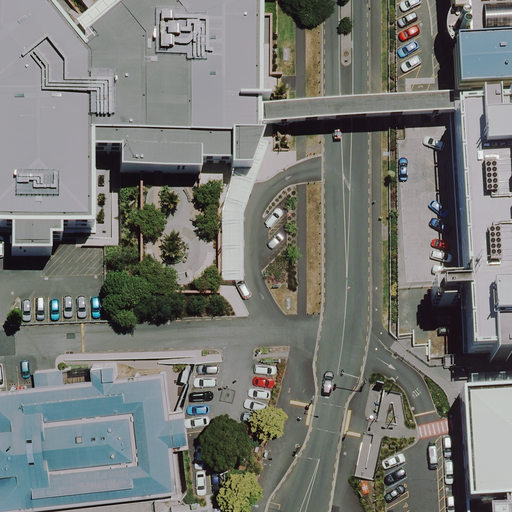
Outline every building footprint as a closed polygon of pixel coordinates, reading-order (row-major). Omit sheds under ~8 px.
[(137,0),(82,46),(43,0),(0,0),(0,229),(94,225),(96,169),(253,168),(267,134),(262,121),(261,0),(137,0)] [(511,0),(444,0),(451,107),(458,107),(511,104),(511,0)] [(511,104),(458,107),(459,114),(459,119),(511,116),(511,104)] [(511,116),(459,119),(455,119),(470,356),(511,353),(511,116)] [(0,511),(181,490),(175,443),(190,442),(186,414),(172,416),(166,370),(0,390),(0,511)] [(510,511),(511,393),(466,395),(467,422),(472,511),(510,511)]
